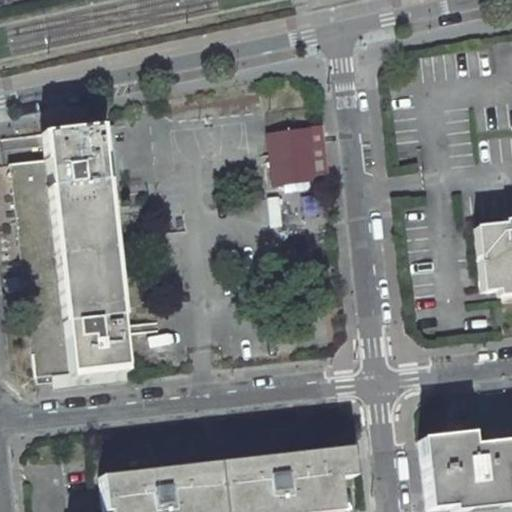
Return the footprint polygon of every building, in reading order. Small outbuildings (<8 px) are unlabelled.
[(59,159),(8,165),(23,295),(33,379),(50,377),(52,390),(125,382),(120,336),(114,337),(96,183),(106,182),(104,165),(114,163),(110,126),(55,132),(59,159)] [(324,128),(307,130),(309,151),(312,180),(330,178),(327,148),(324,128)] [(309,151),(307,130),(266,136),(269,159),(272,186),(284,184),(312,180),(309,151)] [(116,181),(114,163),(104,165),(106,182),(116,181)] [(312,180),(284,184),(285,194),(314,190),(312,180)] [(511,222),(501,224),(502,227),(472,230),(479,295),(495,293),(511,291),(511,222)] [(511,442),(469,448),(468,435),(416,441),(424,511),(511,501),(511,442)] [(351,479),(348,450),(131,474),(101,478),(97,478),(100,511),(338,511),(335,480),(351,479)]
